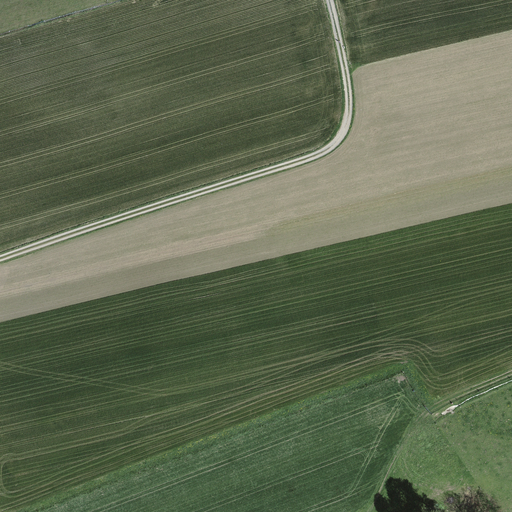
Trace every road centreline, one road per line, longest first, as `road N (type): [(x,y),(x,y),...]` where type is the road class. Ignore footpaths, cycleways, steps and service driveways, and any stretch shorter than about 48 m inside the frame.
road 1 (track): [(0,258),(331,146),(347,120),(349,96),(329,0)]
road 2 (track): [(511,371),(417,420),(370,511)]
